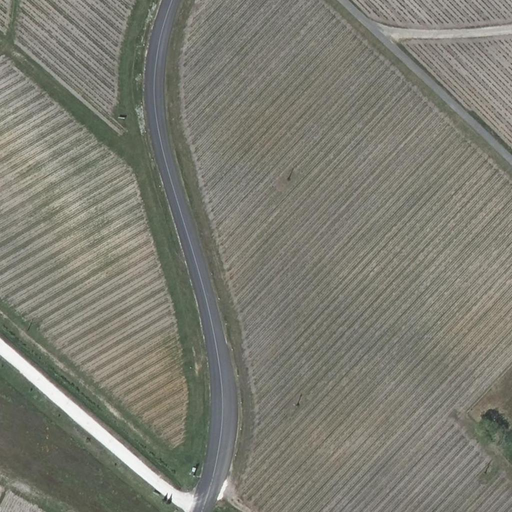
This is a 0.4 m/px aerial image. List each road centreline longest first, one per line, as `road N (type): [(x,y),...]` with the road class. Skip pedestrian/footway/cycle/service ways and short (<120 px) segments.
road 1 (secondary): [(201,511),(219,447),(222,397),(209,314),(155,111),(156,63),(172,0)]
road 2 (residential): [(337,0),(511,155)]
road 3 (track): [(365,25),(454,37),(511,29)]
